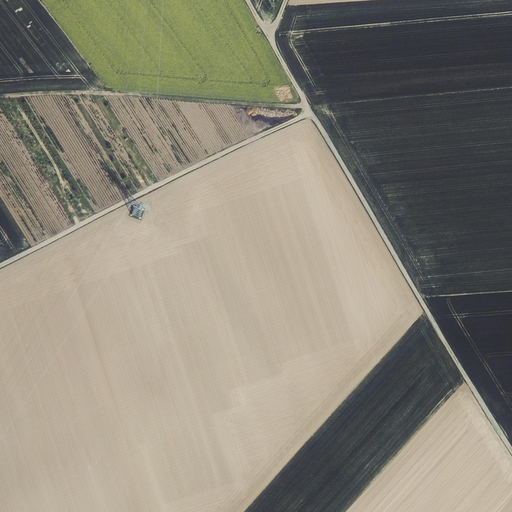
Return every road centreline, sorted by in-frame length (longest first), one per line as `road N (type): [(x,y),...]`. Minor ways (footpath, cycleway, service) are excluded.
road 1 (track): [(511,453),(306,105)]
road 2 (track): [(0,262),(310,111)]
road 3 (track): [(306,105),(0,94)]
road 4 (track): [(306,105),(246,0)]
